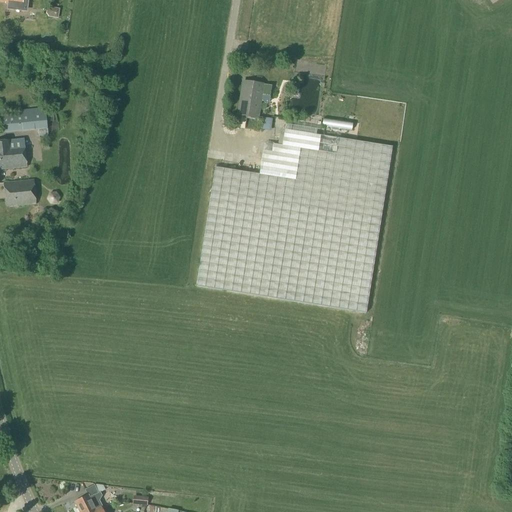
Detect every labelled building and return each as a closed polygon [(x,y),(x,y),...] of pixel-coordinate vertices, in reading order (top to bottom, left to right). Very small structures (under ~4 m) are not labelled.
[(0,0),(5,2),(5,3),(7,3),(7,9),(26,11),(27,0),(0,0)] [(48,17),(52,18),(57,16),(58,10),(49,8),(46,10),(46,14),(48,17)] [(243,82),(239,111),(251,113),(250,117),(257,118),(260,95),(270,97),(271,86),(262,85),(243,82)] [(47,129),(46,115),(45,108),(21,110),(21,117),(1,119),(2,134),(38,130),(38,137),(48,136),(47,129)] [(352,127),(353,122),(323,119),(322,124),(352,127)] [(369,311),(393,144),(285,129),(282,145),(274,143),(272,155),(263,154),(260,174),(216,168),(199,287),(369,311)] [(0,169),(26,167),(23,139),(0,141),(0,169)] [(5,208),(36,205),(33,181),(3,183),(5,208)] [(93,511),(101,508),(101,509),(103,508),(100,501),(102,497),(100,493),(105,491),(103,486),(94,485),(84,490),(87,496),(75,502),(79,511),(93,511)] [(133,498),(134,505),(149,504),(148,497),(133,498)]
